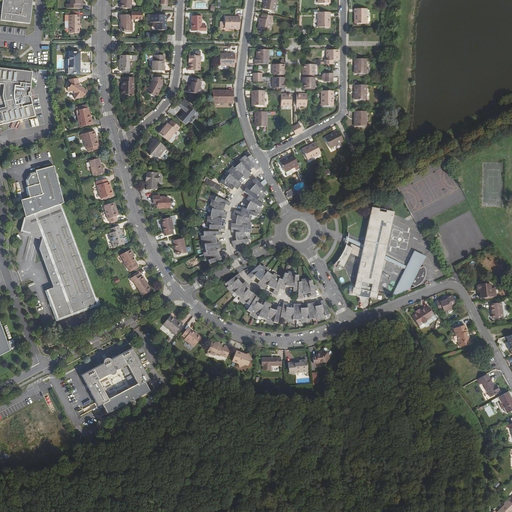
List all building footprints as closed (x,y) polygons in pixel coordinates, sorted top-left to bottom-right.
[(31,0),(1,0),(0,17),(0,20),(29,24),(31,0)] [(81,4),(80,0),(70,0),(70,4),(66,4),(66,8),(82,8),(82,4),(81,4)] [(121,4),(120,4),(120,8),(130,9),(131,0),(121,0),(121,1),(121,4)] [(277,0),(264,0),(263,9),(275,12),(277,0)] [(367,8),(354,8),(354,23),(367,24),(367,8)] [(330,27),(330,12),(318,12),(318,27),(330,27)] [(273,16),(262,14),(261,18),(260,18),(257,28),(270,31),(273,16)] [(79,27),(79,24),(79,15),(69,15),(68,21),(68,28),(68,33),(70,34),(72,34),(73,33),(79,33),(79,27)] [(131,31),(131,15),(119,15),(119,19),(120,19),(120,31),(122,31),(124,31),(131,31)] [(153,16),(151,16),(151,23),(157,23),(158,30),(166,30),(166,16),(165,16),(153,16)] [(201,16),(192,16),(192,31),(206,31),(206,25),(201,25),(201,16)] [(225,22),(225,28),(225,29),(240,29),(240,16),(225,17),(225,22)] [(269,56),(269,50),(257,49),(257,60),(255,60),(255,64),(268,64),(268,60),(269,60),(269,56)] [(324,64),(332,64),(333,64),(333,60),(339,60),(339,50),(326,50),(326,60),(324,60),(324,64)] [(78,59),(80,59),(80,54),(75,54),(75,52),(69,52),(69,59),(70,59),(70,64),(68,64),(68,68),(70,68),(81,68),(81,64),(80,64),(78,64),(78,59)] [(235,53),(220,53),(220,66),(235,66),(235,53)] [(120,62),(119,63),(119,67),(120,67),(120,71),(133,71),(133,60),(139,60),(139,56),(120,55),(120,60),(120,62)] [(163,62),(164,62),(164,56),(154,56),(154,61),(152,61),(152,62),(151,62),(151,64),(152,65),(152,71),(165,71),(165,66),(164,66),(163,66),(163,62)] [(200,56),(190,56),(190,62),(190,64),(191,64),(191,70),(200,70),(200,56)] [(367,74),(367,59),(354,59),(354,74),(367,74)] [(273,75),(285,75),(285,64),(273,64),(273,75)] [(315,64),(302,64),(302,75),(315,75),(315,64)] [(31,72),(0,68),(0,125),(34,117),(29,97),(27,97),(26,92),(28,91),(31,72)] [(273,88),(285,88),(285,77),(273,77),(273,88)] [(315,77),(302,77),(302,88),(304,88),(313,88),(315,88),(315,77)] [(78,78),(68,80),(69,84),(70,85),(67,90),(74,95),(74,99),(83,98),(87,91),(82,87),(81,85),(79,85),(78,78)] [(122,89),(121,89),(121,96),(133,96),(134,78),(123,78),(123,82),(122,82),(122,87),(122,89)] [(159,78),(152,78),(152,81),(148,89),(146,93),(155,98),(160,90),(159,89),(161,86),(162,86),(162,78),(159,78)] [(188,91),(188,92),(200,95),(201,88),(200,87),(201,80),(192,78),(191,82),(193,82),(192,86),(190,86),(189,85),(188,91)] [(367,85),(354,85),(354,100),(367,100),(367,85)] [(233,91),(218,91),(218,103),(233,103),(233,91)] [(264,106),(264,91),(252,91),(252,106),(264,106)] [(334,106),(334,91),(321,91),(321,106),(334,106)] [(291,106),(291,93),(281,94),(281,106),(291,106)] [(296,106),(307,106),(307,94),(296,93),(296,95),(296,105),(296,106)] [(185,116),(184,114),(180,119),(187,126),(191,122),(192,123),(196,118),(195,117),(197,114),(191,109),(193,107),(185,100),(180,105),(186,110),(184,112),(187,114),(185,116)] [(87,108),(84,109),(79,110),(78,107),(73,108),(74,111),(76,111),(79,127),(91,124),(89,114),(87,108)] [(367,111),(354,111),(354,126),(366,126),(367,111)] [(267,112),(255,112),(255,126),(267,127),(267,112)] [(179,127),(172,121),(171,120),(168,124),(167,123),(165,126),(162,129),(161,129),(158,132),(159,134),(167,141),(170,137),(176,131),(177,131),(180,128),(179,127)] [(330,148),(344,142),(338,130),(325,137),(330,148)] [(93,131),(82,135),(80,135),(82,140),(84,139),(87,149),(88,149),(89,151),(97,149),(96,146),(98,146),(97,140),(96,141),(95,136),(96,136),(95,131),(93,131)] [(167,148),(154,138),(151,142),(153,143),(151,146),(150,145),(147,149),(150,151),(150,156),(159,157),(167,148)] [(321,153),(315,142),(302,149),(308,160),(321,153)] [(223,178),(221,182),(233,189),(235,186),(238,188),(242,183),(239,180),(244,175),(246,178),(251,173),(249,171),(255,167),(256,169),(258,168),(253,158),(251,154),(248,157),(246,154),(240,159),(241,161),(235,167),(234,165),(228,171),(230,173),(225,179),(223,178)] [(299,165),(293,154),(280,161),(285,171),(293,167),(293,168),(299,165)] [(99,158),(89,161),(93,176),(104,173),(103,169),(102,169),(99,158)] [(21,200),(26,217),(61,204),(64,203),(54,165),(36,170),(36,173),(30,174),(27,180),(29,186),(27,187),(30,198),(21,200)] [(293,167),(285,171),(286,173),(284,174),(285,175),(286,176),(287,175),(287,174),(295,170),(293,168),(293,167)] [(160,173),(148,172),(146,184),(148,185),(147,190),(158,189),(160,173)] [(266,190),(257,178),(253,180),(256,184),(251,190),(247,187),(245,190),(250,194),(247,198),(251,201),(246,208),(244,207),(241,212),(236,210),(234,214),(238,215),(236,223),(232,223),(232,232),(236,232),(237,240),(233,240),(233,245),(248,241),(248,239),(250,239),(250,232),(247,232),(248,225),(250,225),(252,218),(249,217),(250,214),(256,216),(258,213),(260,214),(264,208),(262,207),(263,204),(258,201),(260,197),(262,199),(265,194),(264,192),(266,190)] [(110,190),(107,182),(107,179),(96,182),(101,198),(102,198),(111,195),(112,195),(111,189),(110,190)] [(204,185),(220,189),(222,184),(206,180),(204,185)] [(288,200),(292,198),(291,196),(294,195),(291,189),(286,192),(285,192),(287,195),(286,196),(288,200)] [(231,201),(218,195),(215,200),(213,199),(211,206),(213,207),(211,215),(209,215),(208,223),(210,223),(210,227),(224,228),(224,224),(222,224),(223,217),(226,218),(228,212),(225,211),(227,204),(229,204),(231,201)] [(159,196),(152,197),(154,204),(156,204),(157,203),(158,206),(161,208),(170,207),(172,204),(169,198),(166,199),(164,197),(160,198),(159,196)] [(116,216),(113,203),(104,205),(108,219),(109,219),(110,222),(111,223),(112,223),(112,221),(117,220),(116,216)] [(26,217),(25,217),(21,231),(23,232),(42,237),(41,240),(39,249),(40,252),(75,240),(62,207),(61,204),(26,217)] [(371,209),(365,238),(364,242),(363,246),(348,239),(347,244),(346,246),(345,248),(344,251),(343,254),(341,256),(340,259),(338,261),(338,262),(340,263),(339,266),(344,268),(351,253),(361,258),(355,287),(353,286),(352,293),(360,295),(361,292),(370,293),(370,297),(376,298),(384,258),(406,269),(400,282),(407,285),(405,290),(407,290),(411,289),(414,288),(418,286),(423,281),(424,278),(425,277),(426,274),(426,272),(425,270),(424,269),(422,268),(426,258),(415,252),(408,266),(385,255),(394,214),(371,209)] [(162,225),(165,237),(174,234),(173,230),(174,230),(171,218),(162,220),(163,225),(162,225)] [(120,230),(119,226),(110,229),(111,233),(109,233),(113,247),(124,244),(122,235),(124,234),(122,229),(120,230)] [(204,251),(204,256),(219,250),(220,250),(219,248),(222,248),(221,241),(218,241),(217,235),(221,234),(220,230),(205,230),(205,235),(202,235),(203,243),(205,243),(206,251),(204,251)] [(183,239),(174,241),(177,255),(186,253),(183,239)] [(75,240),(40,252),(54,288),(47,291),(58,320),(99,304),(88,277),(75,240)] [(132,256),(133,255),(131,250),(120,255),(128,271),(137,266),(133,258),(132,256)] [(219,250),(204,256),(205,259),(207,259),(209,262),(224,257),(224,254),(220,255),(220,250),(219,250)] [(261,267),(259,265),(248,274),(251,277),(253,275),(259,281),(258,283),(265,288),(266,285),(274,289),(273,293),(277,294),(279,289),(284,290),(285,285),(293,287),(293,291),(298,292),(298,298),(302,298),(302,294),(310,293),(311,296),(315,295),(312,280),(308,281),(308,279),(301,280),(301,282),(298,282),(299,275),(294,274),(295,273),(290,271),(289,274),(284,273),(282,279),(279,278),(279,276),(273,273),(273,274),(267,271),(268,269),(263,265),(261,267)] [(139,273),(131,278),(133,282),(134,281),(143,296),(151,291),(142,276),(141,277),(139,273)] [(250,314),(252,315),(257,318),(258,316),(265,319),(264,321),(273,324),(273,322),(276,322),(281,307),(277,306),(276,310),(269,307),(270,304),(264,301),(263,305),(257,301),(259,298),(256,296),(259,292),(255,290),(253,293),(248,288),(250,286),(245,281),(243,283),(239,278),(241,277),(238,274),(236,275),(227,283),(229,285),(227,287),(233,293),(234,292),(240,298),(238,299),(244,304),(246,303),(248,305),(249,306),(248,307),(247,310),(251,313),(250,314)] [(392,297),(414,288),(411,289),(407,290),(405,290),(407,285),(400,282),(392,297)] [(481,291),(481,293),(482,299),(497,297),(495,288),(492,289),(491,284),(487,285),(487,284),(478,285),(479,291),(481,291)] [(443,299),(436,302),(440,312),(444,310),(444,312),(448,311),(448,312),(451,311),(451,309),(452,309),(451,307),(457,305),(456,304),(456,303),(456,301),(455,301),(453,296),(443,300),(443,299)] [(328,314),(324,300),(320,301),(321,304),(315,306),(314,303),(307,304),(307,307),(300,307),(300,304),(294,304),(293,307),(287,306),(287,303),(283,303),(280,317),(284,318),(284,321),(292,322),(292,319),(297,319),(300,319),(301,322),(309,321),(308,319),(317,318),(317,320),(325,318),(324,315),(328,314)] [(495,315),(495,319),(505,318),(503,303),(492,305),(493,315),(495,315)] [(417,313),(416,312),(412,315),(419,325),(423,323),(427,320),(431,317),(430,317),(434,314),(428,306),(425,308),(424,307),(419,310),(420,311),(417,313)] [(0,355),(12,350),(0,316),(0,355)] [(179,322),(176,321),(170,316),(163,325),(175,335),(183,324),(180,321),(179,322)] [(465,325),(453,329),(456,337),(457,337),(458,341),(457,341),(459,347),(471,344),(468,337),(469,337),(468,333),(467,333),(465,325)] [(192,330),(189,328),(182,336),(185,339),(184,340),(194,347),(202,337),(197,334),(197,335),(191,331),(192,330)] [(53,340),(46,342),(48,348),(55,346),(53,340)] [(218,344),(215,342),(212,341),(209,349),(211,350),(210,353),(210,354),(214,355),(215,355),(220,357),(221,356),(227,358),(230,348),(222,345),(223,344),(218,342),(218,344)] [(85,374),(80,377),(97,409),(101,406),(108,403),(107,401),(97,382),(109,376),(110,376),(111,376),(113,376),(114,375),(114,374),(115,372),(127,366),(137,385),(138,387),(145,383),(149,381),(132,349),(119,356),(117,357),(115,357),(113,358),(111,358),(111,359),(111,360),(110,361),(109,360),(108,360),(107,360),(106,360),(105,360),(104,360),(104,361),(103,361),(103,362),(102,362),(102,363),(102,365),(101,366),(101,365),(99,365),(98,366),(95,369),(94,370),(91,371),(85,374)] [(244,356),(243,354),(236,351),(232,361),(239,363),(241,367),(244,365),(247,366),(248,362),(252,361),(249,354),(247,355),(244,356)] [(317,357),(313,357),(314,364),(326,362),(331,356),(330,356),(323,351),(320,354),(316,354),(317,357)] [(281,359),(262,359),(262,367),(263,366),(263,371),(271,371),(271,366),(281,366),(281,359)] [(294,364),(294,363),(288,363),(289,374),(308,372),(307,360),(305,360),(299,361),(299,362),(299,364),(294,364)] [(479,379),(483,385),(491,398),(501,392),(498,387),(496,388),(494,386),(491,380),(490,381),(486,375),(479,379)] [(117,396),(107,401),(108,403),(101,406),(106,416),(149,392),(145,383),(138,387),(137,385),(127,390),(125,388),(123,389),(121,391),(120,392),(118,393),(116,393),(117,396)] [(511,399),(508,392),(498,398),(501,403),(498,405),(501,410),(504,408),(507,414),(511,412),(511,413),(511,412),(511,399)] [(501,410),(498,405),(497,402),(492,405),(497,413),(501,410)] [(511,503),(509,501),(508,500),(504,504),(505,506),(498,511),(511,511),(511,510),(511,503)]
